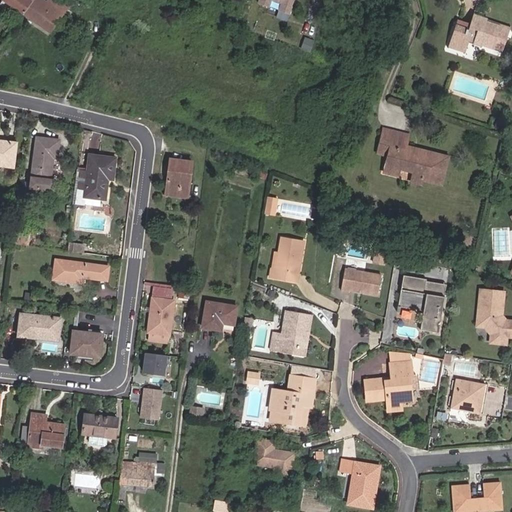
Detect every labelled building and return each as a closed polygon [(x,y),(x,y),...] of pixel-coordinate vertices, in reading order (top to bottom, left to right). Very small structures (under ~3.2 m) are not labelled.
[(4,0),(23,12),(31,0),(4,0)] [(54,0),(48,0),(47,2),(44,0),(31,0),(23,12),(50,31),(63,13),(67,9),(54,0)] [(277,11),(287,15),(292,0),(258,0),(257,4),(267,7),(269,0),(278,0),(280,4),(277,11)] [(487,23),(488,20),(474,15),(471,25),(469,30),(456,26),(450,46),(466,51),(469,42),(483,46),(483,44),(503,51),(510,29),(500,25),(499,27),(487,23)] [(471,25),(458,21),(456,26),(469,30),(471,25)] [(300,49),(309,52),(313,40),(304,37),(300,49)] [(423,179),(441,184),(448,157),(418,149),(417,153),(405,150),(406,146),(409,136),(384,130),(381,143),(391,146),(389,156),(385,172),(397,175),(399,169),(414,172),(424,175),(423,179)] [(59,141),(37,138),(32,177),(31,188),(52,191),(54,180),(50,179),(53,158),(57,158),(59,141)] [(0,164),(13,166),(15,143),(0,141),(0,164)] [(381,143),(378,153),(389,156),(391,146),(381,143)] [(115,158),(90,155),(88,173),(86,190),(85,196),(105,199),(107,179),(113,180),(115,158)] [(172,171),(171,178),(168,178),(166,194),(188,196),(192,161),(170,159),(169,170),(172,171)] [(86,190),(88,173),(78,171),(76,189),(86,190)] [(412,181),(422,184),(423,179),(424,175),(414,172),(412,181)] [(265,215),(273,216),(275,201),(267,200),(265,215)] [(30,232),(17,231),(15,244),(28,246),(30,232)] [(278,254),(276,270),(271,269),(270,277),(296,281),(302,242),(281,239),(278,254)] [(83,253),(84,246),(69,244),(68,251),(83,253)] [(107,280),(108,268),(56,260),(54,278),(83,282),(83,277),(107,280)] [(351,286),(379,291),(383,271),(346,265),(343,286),(351,288),(351,286)] [(439,307),(440,301),(423,298),(425,284),(426,282),(403,278),(398,304),(423,308),(420,327),(438,331),(442,308),(439,307)] [(440,301),(443,301),(445,287),(425,284),(423,298),(440,301)] [(500,315),(501,314),(503,291),(480,289),(476,325),(484,326),(491,334),(490,342),(501,343),(502,335),(506,335),(511,335),(511,320),(505,319),(503,321),(499,316),(500,315)] [(153,298),(149,332),(151,332),(169,334),(174,301),(153,298)] [(223,322),(234,324),(237,306),(207,302),(203,327),(221,329),(223,322)] [(275,331),(272,349),(293,353),(294,346),(303,347),(305,332),(309,333),(312,314),(287,310),(284,333),(275,331)] [(56,337),(59,319),(19,314),(17,335),(35,337),(35,334),(56,337)] [(101,357),(103,334),(74,331),(72,354),(101,357)] [(168,342),(169,334),(151,332),(150,340),(168,342)] [(293,353),(306,355),(309,333),(305,332),(303,347),(294,346),(293,353)] [(58,351),(59,341),(45,340),(44,350),(58,351)] [(409,354),(389,352),(390,364),(410,362),(409,354)] [(165,375),(167,355),(146,353),(144,372),(165,375)] [(401,401),(411,400),(408,377),(412,376),(410,362),(390,364),(392,378),(392,381),(386,382),(385,379),(365,381),(367,401),(387,399),(388,411),(402,409),(401,401)] [(290,390),(275,388),(271,407),(282,409),(280,420),(299,423),(303,404),(309,405),(311,394),(314,395),(317,378),(293,374),(290,390)] [(457,379),(452,409),(479,413),(484,383),(457,379)] [(160,419),(163,390),(145,388),(142,417),(160,419)] [(306,424),(309,405),(303,404),(299,423),(306,424)] [(271,407),(270,418),(280,420),(282,409),(271,407)] [(46,415),(33,414),(31,427),(29,442),(28,446),(42,447),(42,444),(61,446),(64,425),(45,422),(46,415)] [(115,437),(117,418),(85,414),(83,434),(115,437)] [(22,441),(29,442),(31,427),(24,426),(22,441)] [(275,451),(276,444),(259,441),(255,465),(276,469),(275,477),(291,480),(296,455),(275,451)] [(141,464),(123,463),(120,483),(153,486),(155,456),(142,455),(141,464)] [(375,474),(369,473),(370,463),(357,461),(343,458),(340,472),(354,475),(350,503),(374,507),(377,490),(373,490),(375,474)] [(377,490),(381,465),(370,463),(369,473),(375,474),(373,490),(377,490)] [(472,497),(471,484),(453,485),(454,511),(458,511),(504,509),(502,481),(484,483),(485,496),(472,497)]
